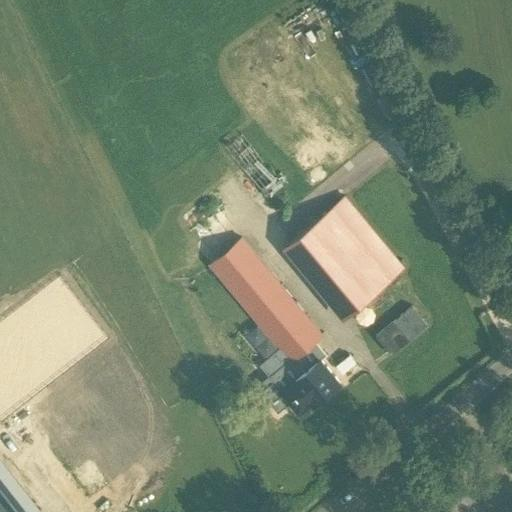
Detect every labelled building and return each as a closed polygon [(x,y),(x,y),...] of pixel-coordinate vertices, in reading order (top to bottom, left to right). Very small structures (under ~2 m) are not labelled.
[(239,133),(223,145),(264,197),(280,184),(239,133)] [(344,195),(287,243),(346,314),(403,266),(344,195)] [(197,250),(221,228),(211,217),(188,240),(197,250)] [(241,237),(209,263),(289,360),(271,376),(299,409),(311,399),(314,402),(339,381),(309,345),(322,334),(241,237)] [(131,455),(24,314),(0,331),(0,387),(80,493),(131,455)] [(0,511),(39,511),(0,461),(0,511)] [(142,511),(151,511),(182,491),(171,475),(154,487),(147,477),(127,491),(142,511)]
